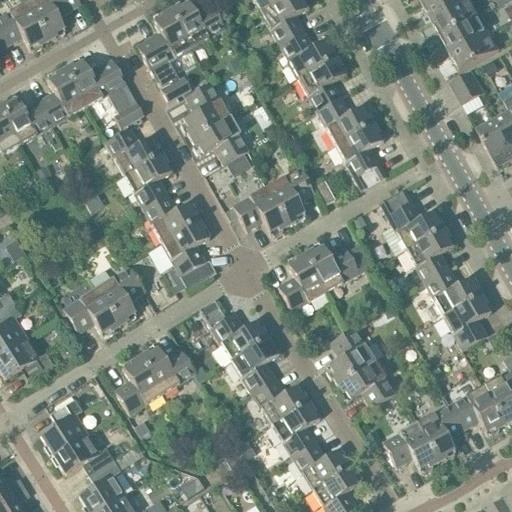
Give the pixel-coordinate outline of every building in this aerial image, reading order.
[(79,10),(74,0),(36,0),(24,7),(46,46),(64,36),(56,22),(79,10)] [(250,0),(260,17),(288,0),(250,0)] [(288,0),(260,17),(278,50),(303,36),(294,20),(308,13),(300,0),(288,0)] [(433,0),(421,7),(430,23),(469,2),(468,0),(433,0)] [(430,23),(440,41),(479,18),(469,2),(430,23)] [(168,14),(190,53),(224,34),(210,9),(193,18),(186,4),(168,14)] [(24,7),(0,20),(0,40),(5,51),(21,42),(29,55),(46,46),(24,7)] [(160,96),(161,96),(166,106),(189,94),(182,82),(178,84),(167,66),(190,53),(168,14),(151,24),(159,37),(135,50),(160,95),(160,96)] [(440,41),(449,57),(488,35),(479,18),(440,41)] [(459,75),(498,53),(488,35),(449,57),(459,75)] [(278,50),(297,84),(336,62),(326,44),(312,52),(303,36),(278,50)] [(297,84),(315,117),(340,103),(331,87),(345,79),(336,62),(297,84)] [(491,63),(482,69),(487,78),(497,73),(491,63)] [(141,120),(135,109),(110,64),(87,77),(80,64),(62,74),(84,112),(107,100),(117,119),(113,121),(119,133),(141,120)] [(237,93),(254,84),(246,70),(229,79),(237,93)] [(51,131),(84,112),(62,74),(45,83),(52,97),(37,106),(51,131)] [(455,98),(477,86),(471,75),(449,87),(455,98)] [(477,86),(455,98),(461,109),(483,96),(477,86)] [(189,143),(228,122),(209,87),(184,102),(193,118),(179,126),(189,143)] [(511,87),(498,95),(504,106),(511,119),(511,87)] [(0,117),(18,150),(51,131),(37,106),(21,114),(13,101),(0,108),(0,117)] [(315,117),(334,150),(373,128),(363,111),(349,119),(340,103),(315,117)] [(511,157),(511,119),(504,106),(503,107),(509,116),(493,125),(511,157)] [(0,159),(18,150),(0,117),(0,159)] [(228,122),(189,143),(199,161),(213,153),(222,169),(247,155),(228,122)] [(497,173),(511,164),(511,157),(493,125),(476,134),(497,173)] [(334,150),(359,196),(360,196),(385,182),(369,153),(382,145),(373,128),(334,150)] [(122,180),(161,159),(152,142),(138,149),(128,133),(103,147),(122,180)] [(122,180),(141,214),(166,200),(157,184),(171,176),(161,159),(122,180)] [(265,191),(287,230),(304,220),(297,207),(313,197),(299,172),(265,191)] [(323,182),(312,188),(323,209),(334,203),(323,182)] [(287,230),(265,191),(231,210),(246,236),(262,226),(270,240),(287,230)] [(404,255),(443,233),(434,216),(420,224),(404,195),(378,209),(404,255)] [(141,214),(160,248),(199,225),(189,208),(175,215),(166,200),(141,214)] [(379,217),(375,210),(373,211),(347,226),(354,238),(360,235),(357,229),(379,217)] [(199,225),(160,248),(173,271),(162,277),(174,297),(184,291),(178,281),(204,266),(195,250),(208,242),(199,225)] [(404,255),(423,288),(448,274),(439,258),(453,251),(443,233),(404,255)] [(302,258),(324,297),(370,271),(358,249),(346,256),(344,253),(327,262),(320,249),(302,258)] [(324,297),(302,258),(285,268),(292,281),(276,291),(290,316),(324,297)] [(94,292),(118,330),(135,320),(126,307),(143,296),(127,272),(94,292)] [(423,288),(442,321),(481,300),(471,282),(457,290),(448,274),(423,288)] [(118,330),(94,292),(61,313),(76,338),(92,328),(101,341),(118,330)] [(0,314),(13,307),(6,295),(0,298),(0,314)] [(481,300),(442,321),(461,355),(486,341),(477,324),(491,317),(481,300)] [(225,323),(213,304),(197,313),(209,333),(208,333),(220,350),(211,356),(221,371),(229,366),(267,342),(256,325),(243,334),(233,318),(225,323)] [(0,357),(25,342),(12,323),(20,318),(13,307),(0,314),(0,357)] [(335,389),(374,365),(353,332),(328,348),(338,364),(325,372),(335,389)] [(498,340),(491,345),(495,353),(503,348),(498,340)] [(25,342),(0,357),(0,377),(4,384),(20,374),(26,384),(51,368),(44,357),(37,361),(25,342)] [(229,366),(250,398),(274,382),(265,367),(278,359),(267,342),(229,366)] [(162,363),(154,350),(138,361),(161,399),(194,378),(178,353),(162,363)] [(435,354),(424,360),(430,370),(441,364),(435,354)] [(482,391),(503,429),(511,424),(511,357),(501,364),(508,376),(482,391)] [(161,399),(138,361),(121,371),(129,384),(113,395),(129,419),(161,399)] [(374,365),(335,389),(346,406),(360,397),(370,413),(395,398),(374,365)] [(250,398),(270,430),(308,407),(297,389),(284,398),(274,382),(250,398)] [(482,391),(448,409),(462,435),(478,426),(486,439),(503,429),(482,391)] [(52,459),(86,438),(73,418),(81,414),(74,403),(48,419),(55,429),(39,439),(52,459)] [(282,467),(315,447),(306,432),(319,423),(308,407),(270,430),(289,460),(280,466),(282,467)] [(448,409),(415,428),(436,467),(454,457),(447,443),(462,435),(448,409)] [(142,425),(133,430),(139,440),(148,435),(142,425)] [(436,467),(415,428),(382,447),(395,472),(412,462),(420,476),(436,467)] [(86,438),(52,459),(65,479),(80,469),(87,480),(112,463),(106,453),(98,457),(86,438)] [(311,494),(349,471),(338,454),(325,462),(315,447),(282,467),(284,471),(292,465),(311,494)] [(85,511),(104,511),(125,499),(112,479),(120,475),(143,460),(136,449),(113,464),(112,463),(87,480),(93,490),(78,500),(85,511)] [(349,471),(311,494),(322,511),(356,511),(346,496),(359,488),(349,471)] [(0,506),(10,500),(0,483),(0,506)] [(14,497),(23,491),(18,483),(9,488),(14,497)] [(23,491),(14,497),(20,505),(28,500),(23,491)] [(209,495),(200,501),(207,511),(215,505),(209,495)] [(132,511),(125,499),(104,511),(132,511)] [(0,511),(18,511),(10,500),(0,506),(0,511)]
